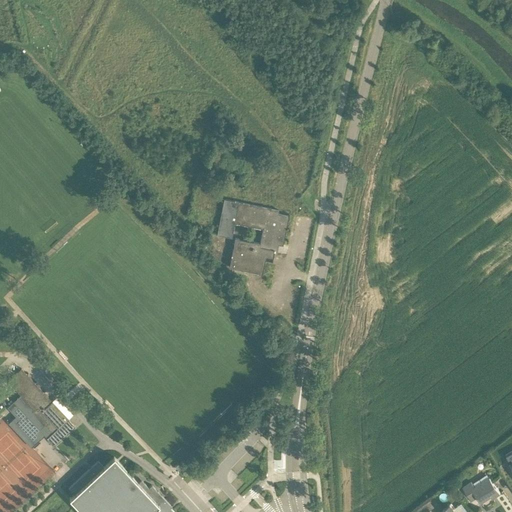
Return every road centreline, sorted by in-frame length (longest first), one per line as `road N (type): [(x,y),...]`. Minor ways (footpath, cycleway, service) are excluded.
road 1 (tertiary): [(305,358),(386,0)]
road 2 (tertiary): [(305,358),(289,456),(295,511)]
road 3 (tertiary): [(307,511),(305,358)]
